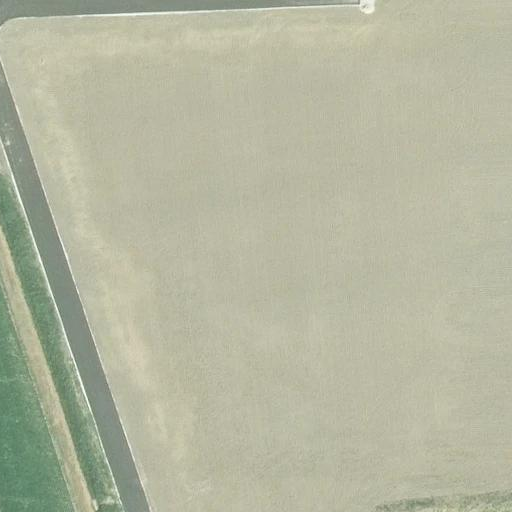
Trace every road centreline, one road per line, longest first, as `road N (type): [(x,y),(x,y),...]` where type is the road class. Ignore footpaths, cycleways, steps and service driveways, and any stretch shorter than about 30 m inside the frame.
road 1 (residential): [(511,275),(92,365)]
road 2 (residential): [(0,99),(92,365)]
road 3 (residential): [(156,0),(0,10)]
road 4 (residential): [(92,365),(139,511)]
